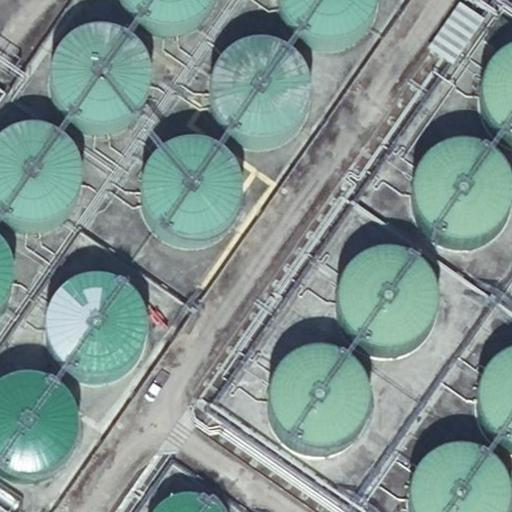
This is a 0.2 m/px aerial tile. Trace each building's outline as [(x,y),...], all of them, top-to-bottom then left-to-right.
[(101,0),(180,31),(192,0),(101,0)] [(265,0),(328,52),(371,0),(265,0)] [(72,9),(27,86),(108,134),(153,57),(72,9)] [(459,100),(511,133),(511,27),(507,24),(459,100)] [(278,145),(307,51),(220,25),(191,119),(278,145)] [(511,162),(433,126),(395,207),(474,244),(511,162)] [(213,238),(235,149),(150,128),(128,217),(213,238)] [(352,234),(322,324),(407,352),(436,262),(352,234)] [(51,262),(26,357),(118,381),(143,285),(51,262)] [(251,406),(324,451),(370,377),(297,332),(251,406)] [(462,422),(511,441),(511,339),(496,333),(462,422)] [(0,371),(0,467),(65,464),(60,369),(0,371)] [(399,511),(489,511),(510,470),(431,432),(394,509),(399,511)] [(219,511),(224,492),(158,477),(149,511),(219,511)]
